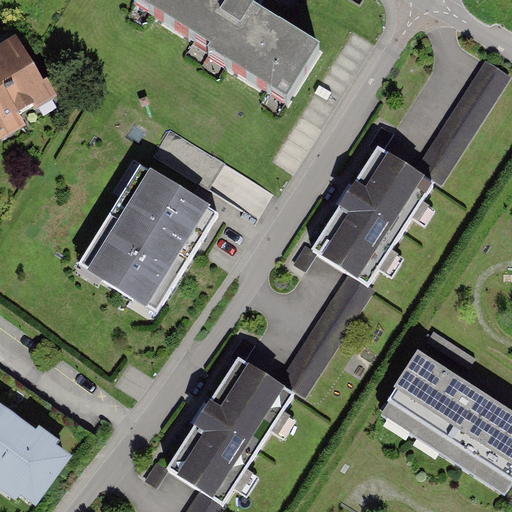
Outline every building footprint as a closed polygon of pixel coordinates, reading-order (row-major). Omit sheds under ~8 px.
[(236,0),(131,0),(131,1),(289,103),(321,54),(236,0)] [(0,139),(55,104),(15,42),(0,51),(0,139)] [(511,86),(511,81),(485,66),(419,168),(448,186),(511,86)] [(315,259),(346,279),(281,379),(309,397),(443,191),(384,153),(315,259)] [(220,205),(152,165),(87,272),(154,313),(220,205)] [(511,411),(416,350),(376,412),(506,495),(511,486),(511,411)] [(223,511),(299,398),(236,357),(161,471),(198,495),(187,511),(223,511)] [(68,457),(0,410),(0,485),(33,508),(68,457)]
